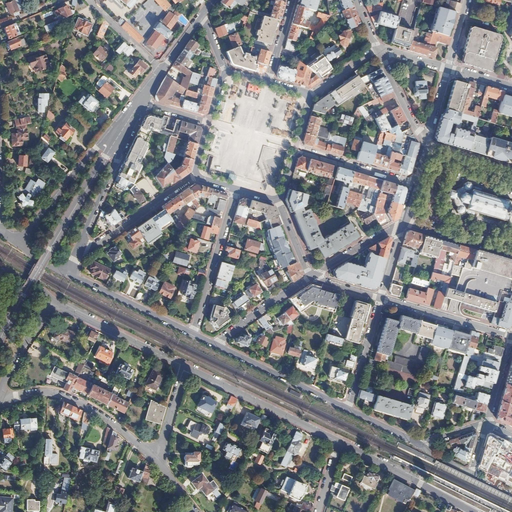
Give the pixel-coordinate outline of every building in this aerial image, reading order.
[(22,9),(17,0),(14,0),(5,4),(10,14),(12,13),(18,11),(22,9)] [(135,1),(135,0),(119,0),(124,4),(125,4),(130,9),(136,2),(135,1)] [(188,22),(177,10),(172,7),(172,8),(164,0),(154,0),(164,10),(165,9),(168,12),(160,24),(157,22),(153,29),(155,30),(146,43),(147,43),(145,46),(153,51),(154,49),(155,49),(164,37),(166,39),(171,32),(169,30),(176,20),(184,26),(186,23),(188,22)] [(231,8),(236,2),(233,0),(221,0),(219,2),(229,9),(230,7),(231,8)] [(281,15),(285,2),(277,0),(270,0),(274,2),(270,14),(261,12),(260,15),(263,15),(277,20),(280,20),(281,15)] [(353,7),(350,0),(338,0),(340,2),(328,6),(329,15),(329,16),(342,11),(353,7)] [(458,12),(460,4),(449,1),(447,9),(454,12),(458,12)] [(380,9),(382,2),(379,3),(375,5),(375,6),(367,8),(368,12),(380,9)] [(71,15),(67,6),(58,9),(62,19),(65,17),(71,15)] [(325,22),(329,16),(329,15),(325,14),(318,12),(317,16),(322,18),(315,26),(310,25),(310,27),(306,26),(307,22),(302,21),(304,16),(306,16),(307,14),(309,15),(310,13),(305,11),(306,9),(297,6),(292,24),(299,26),(312,30),(310,34),(314,36),(322,25),(325,22)] [(356,16),(353,7),(342,11),(345,20),(356,16)] [(444,35),(445,31),(434,28),(433,27),(439,7),(438,7),(436,14),(435,14),(431,24),(432,25),(430,31),(432,32),(444,35)] [(449,29),(454,12),(447,9),(439,7),(433,27),(434,28),(445,31),(446,28),(449,29)] [(395,25),(398,16),(379,11),(378,17),(376,14),(370,16),(372,22),(373,24),(376,23),(394,29),(395,25)] [(272,36),(277,20),(263,15),(259,29),(258,29),(257,32),(272,36)] [(360,25),(356,16),(345,20),(349,29),(360,25)] [(82,34),(87,36),(92,24),(88,22),(82,20),(78,18),(75,22),(75,24),(72,30),(77,32),(82,34)] [(61,26),(62,24),(62,23),(60,19),(50,24),(44,26),(46,32),(61,26)] [(228,23),(226,19),(213,24),(215,29),(228,23)] [(101,39),(107,25),(103,20),(96,36),(101,39)] [(20,34),(15,23),(9,25),(3,28),(8,39),(13,37),(20,34)] [(143,39),(134,31),(126,23),(121,27),(134,39),(138,43),(143,39)] [(233,32),(230,23),(228,23),(215,29),(219,38),(233,32)] [(298,30),(299,26),(292,24),(289,31),(299,34),(300,31),(298,30)] [(408,47),(412,34),(413,30),(395,25),(394,29),(390,41),(408,47)] [(494,50),(496,49),(497,47),(496,45),(497,44),(498,42),(497,40),(499,39),(499,37),(498,35),(484,31),(482,29),(481,30),(479,28),(477,29),(475,27),(474,28),(472,27),(469,28),(469,30),(470,32),(468,33),(467,35),(468,37),(466,38),(466,39),(465,40),(463,46),(464,47),(463,49),(464,51),(462,52),(463,53),(461,60),(462,62),(463,63),(466,62),(467,64),(468,64),(470,64),(471,65),(473,66),(475,65),(476,67),(478,67),(480,66),(481,68),(483,69),(484,68),(485,69),(487,70),(489,69),(491,61),(493,61),(491,59),(493,58),(494,56),(493,54),(495,53),(495,52),(494,50)] [(345,50),(351,32),(347,30),(341,32),(340,33),(339,35),(338,35),(338,36),(338,37),(337,39),(345,50)] [(295,41),(297,36),(299,36),(299,34),(289,31),(284,49),(293,51),(298,49),(289,46),(291,40),(295,41)] [(270,44),(272,36),(257,32),(256,34),(258,35),(257,40),(270,44)] [(448,45),(450,37),(447,36),(444,35),(432,32),(431,37),(425,55),(433,58),(436,48),(434,48),(436,40),(441,42),(448,45)] [(239,42),(236,34),(229,37),(233,47),(237,45),(238,47),(244,45),(244,40),(239,42)] [(425,55),(431,37),(426,35),(423,44),(414,41),(416,35),(414,35),(412,34),(408,47),(407,50),(416,53),(425,55)] [(26,45),(23,38),(19,40),(17,37),(7,42),(4,43),(8,50),(10,49),(10,50),(21,45),(22,47),(26,45)] [(196,48),(198,45),(194,42),(194,41),(192,40),(191,40),(190,39),(189,41),(185,47),(193,52),(197,55),(200,51),(196,48)] [(314,45),(312,42),(311,40),(298,49),(302,50),(305,51),(310,48),(314,45)] [(119,54),(126,46),(123,42),(115,51),(119,54)] [(328,62),(341,52),(337,47),(336,47),(334,45),(329,48),(328,46),(321,52),(328,62)] [(93,54),(101,61),(107,53),(105,52),(107,50),(103,47),(102,49),(99,46),(93,54)] [(188,59),(193,52),(185,47),(181,52),(180,54),(188,59)] [(254,59),(254,58),(248,56),(248,55),(242,53),(241,54),(238,53),(236,48),(226,52),(230,62),(233,65),(250,70),(254,71),(256,65),(253,64),(254,59)] [(267,65),(270,56),(271,52),(257,48),(256,50),(259,51),(257,60),(254,59),(253,64),(256,65),(254,71),(261,73),(265,71),(267,65)] [(331,69),(320,53),(314,58),(315,59),(306,67),(311,71),(314,73),(316,71),(318,74),(320,77),(331,69)] [(188,59),(180,54),(175,61),(183,65),(184,66),(187,68),(192,61),(188,59)] [(35,72),(49,68),(45,55),(37,58),(36,56),(27,59),(29,63),(31,63),(35,72)] [(139,60),(129,72),(134,77),(137,73),(138,74),(140,72),(141,73),(146,66),(139,60)] [(184,66),(183,65),(175,61),(174,62),(172,66),(184,74),(190,78),(192,72),(187,68),(184,66)] [(309,75),(311,71),(306,67),(298,61),(295,70),(279,65),(277,72),(277,75),(278,78),(306,86),(309,75)] [(55,94),(66,70),(60,64),(58,72),(54,88),(53,92),(55,94)] [(109,74),(114,68),(109,64),(104,70),(109,74)] [(206,76),(209,67),(205,66),(202,65),(199,74),(205,76),(206,76)] [(211,78),(214,69),(209,67),(206,76),(211,78)] [(364,85),(383,76),(380,68),(368,75),(367,74),(363,76),(359,69),(354,72),(356,74),(364,85)] [(196,85),(199,74),(197,73),(192,72),(190,78),(189,80),(188,82),(196,85)] [(318,82),(322,79),(320,77),(318,74),(314,77),(309,75),(306,86),(310,87),(318,82)] [(358,91),(365,86),(364,85),(356,74),(349,79),(347,80),(349,83),(345,86),(351,95),(352,97),(359,92),(358,91)] [(113,88),(105,82),(107,79),(103,76),(102,76),(96,83),(96,85),(100,88),(97,93),(104,99),(113,88)] [(172,97),(175,91),(182,94),(184,89),(178,85),(175,83),(165,76),(162,81),(158,89),(156,93),(155,95),(155,96),(155,97),(156,99),(157,100),(158,101),(161,102),(180,108),(181,108),(183,100),(184,97),(180,96),(179,99),(175,98),(175,97),(173,96),(173,97),(172,97)] [(188,82),(189,80),(184,78),(182,77),(181,76),(179,82),(178,85),(184,89),(186,90),(187,85),(188,82)] [(213,91),(217,80),(211,78),(206,76),(205,76),(204,79),(205,81),(207,81),(205,85),(202,84),(201,87),(203,87),(202,89),(198,88),(197,93),(200,94),(202,95),(211,98),(213,91)] [(391,91),(384,78),(383,76),(364,85),(365,86),(369,91),(374,99),(391,91)] [(351,95),(345,86),(349,83),(347,80),(340,85),(327,94),(334,104),(335,106),(351,95)] [(460,114),(468,84),(465,83),(454,80),(445,109),(460,114)] [(426,94),(425,81),(414,81),(415,92),(414,93),(413,93),(413,94),(413,95),(413,96),(414,96),(415,97),(416,96),(417,96),(417,95),(418,99),(425,99),(424,94),(426,94)] [(472,93),(475,84),(469,82),(468,84),(460,114),(477,119),(478,114),(481,106),(482,99),(480,99),(478,104),(478,105),(478,107),(475,106),(473,113),(466,111),(471,93),(472,93)] [(253,85),(253,87),(247,86),(243,101),(250,103),(252,98),(257,99),(261,87),(253,85)] [(502,95),(503,92),(495,89),(489,88),(488,91),(485,90),(482,99),(481,106),(486,108),(486,106),(485,106),(487,99),(486,99),(487,97),(500,101),(502,95)] [(195,98),(197,93),(191,91),(186,90),(186,92),(185,95),(195,98)] [(382,102),(393,97),(391,91),(374,99),(371,101),(372,103),(373,105),(378,102),(379,104),(382,103),(382,102)] [(37,99),(37,112),(44,112),(44,106),(46,106),(46,99),(47,99),(47,94),(38,94),(38,99),(37,99)] [(76,102),(89,112),(97,102),(87,94),(84,98),(81,95),(76,102)] [(334,104),(327,94),(324,96),(330,106),(334,104)] [(207,113),(211,98),(202,95),(198,107),(195,106),(195,104),(183,100),(181,108),(203,115),(207,113)] [(511,110),(511,97),(506,96),(504,95),(502,95),(500,101),(498,106),(506,109),(511,110)] [(330,106),(324,96),(314,103),(314,104),(312,110),(324,113),(325,110),(330,106)] [(289,115),(294,100),(283,97),(279,112),(289,115)] [(263,101),(261,107),(270,110),(272,105),(263,101)] [(234,121),(240,104),(233,102),(228,119),(234,121)] [(389,128),(382,114),(389,111),(396,125),(405,120),(402,114),(397,103),(396,102),(375,113),(369,117),(367,115),(364,117),(366,120),(367,122),(374,118),(380,130),(383,131),(387,129),(389,128)] [(251,108),(246,106),(242,123),(250,125),(250,126),(253,126),(258,108),(251,107),(251,108)] [(367,115),(361,106),(357,108),(361,114),(364,117),(367,115)] [(495,118),(497,112),(498,107),(495,106),(494,110),(493,109),(490,120),(488,119),(487,122),(493,124),(495,118)] [(504,115),(506,109),(498,106),(498,107),(497,112),(495,118),(500,119),(501,114),(504,115)] [(359,118),(361,114),(357,108),(353,114),(359,118)] [(456,125),(460,114),(445,109),(444,113),(441,115),(434,138),(436,141),(450,146),(453,136),(448,135),(448,133),(450,123),(456,125)] [(54,116),(53,114),(52,113),(48,110),(46,118),(48,119),(50,118),(52,119),(54,116)] [(350,124),(352,117),(351,117),(340,114),(339,118),(336,117),(335,120),(338,121),(339,121),(350,124)] [(477,119),(460,114),(456,125),(453,136),(450,146),(467,151),(472,133),(477,119)] [(145,141),(152,127),(159,130),(161,122),(162,119),(151,115),(150,117),(147,117),(145,116),(138,132),(126,156),(122,164),(117,175),(115,180),(117,181),(116,183),(124,188),(126,184),(132,187),(134,184),(131,183),(140,164),(138,163),(146,146),(145,145),(146,142),(145,141)] [(178,131),(181,121),(175,119),(174,119),(173,122),(175,122),(173,130),(165,128),(168,117),(163,115),(162,119),(161,122),(159,130),(158,132),(167,135),(170,136),(176,138),(178,131)] [(318,128),(320,119),(310,116),(302,141),(304,144),(312,146),(325,150),(327,144),(317,141),(317,139),(315,138),(316,132),(317,130),(318,130),(319,128),(318,128)] [(30,123),(29,117),(14,120),(15,126),(16,126),(26,124),(30,123)] [(280,129),(283,119),(277,117),(273,131),(276,132),(278,128),(280,129)] [(511,129),(511,124),(511,122),(500,119),(495,118),(493,124),(511,129)] [(197,144),(202,129),(200,126),(181,121),(178,131),(187,134),(188,135),(189,136),(188,138),(185,137),(184,140),(187,141),(197,144)] [(26,139),(26,124),(16,126),(17,134),(11,135),(11,146),(21,145),(21,139),(26,139)] [(70,135),(73,131),(65,124),(61,129),(62,130),(60,131),(57,129),(55,132),(58,135),(56,136),(63,142),(69,135),(70,135)] [(400,133),(396,125),(389,128),(387,129),(387,132),(396,135),(400,133)] [(328,134),(329,129),(320,127),(319,130),(318,135),(328,139),(329,137),(327,136),(328,135),(329,135),(328,134)] [(419,144),(414,136),(409,128),(403,131),(400,143),(401,143),(400,146),(403,147),(402,149),(392,146),(391,151),(401,155),(404,155),(415,158),(415,155),(419,144)] [(396,135),(387,132),(385,132),(383,139),(384,140),(382,144),(388,146),(386,152),(386,154),(388,154),(387,156),(379,154),(380,150),(379,149),(381,144),(382,141),(382,138),(381,137),(383,131),(380,130),(378,138),(376,145),(371,164),(373,164),(386,168),(391,151),(392,146),(394,141),(396,135)] [(341,155),(346,138),(340,136),(330,133),(329,135),(329,137),(328,139),(327,144),(325,150),(332,152),(341,155)] [(481,155),(486,137),(472,133),(467,151),(481,155)] [(176,138),(170,136),(168,141),(167,140),(166,142),(165,142),(163,147),(157,145),(156,149),(161,150),(172,153),(176,138)] [(484,156),(489,138),(486,137),(481,155),(484,156)] [(511,163),(511,143),(489,137),(489,138),(484,156),(511,163)] [(358,151),(361,142),(353,139),(350,149),(358,151)] [(194,155),(197,144),(187,141),(183,155),(182,154),(180,153),(179,156),(180,156),(183,157),(193,160),(194,155)] [(371,164),(376,145),(361,141),(361,142),(358,151),(356,159),(371,164)] [(47,162),(55,153),(47,147),(39,156),(47,162)] [(172,163),(174,154),(172,153),(165,151),(163,156),(168,163),(169,165),(172,163)] [(412,165),(415,158),(404,155),(402,165),(400,164),(399,163),(397,162),(396,163),(392,162),(393,158),(400,160),(401,155),(391,151),(386,168),(393,170),(407,174),(410,173),(412,165)] [(511,230),(443,210),(447,197),(447,195),(449,190),(452,177),(511,194),(511,176),(435,154),(417,220),(511,247),(511,230)] [(17,166),(24,166),(25,156),(18,155),(17,159),(15,159),(15,162),(17,162),(17,166)] [(306,170),(310,159),(301,156),(297,158),(293,174),(295,174),(299,171),(305,173),(307,173),(308,171),(306,170)] [(193,160),(183,157),(181,164),(180,166),(173,171),(178,179),(187,173),(190,169),(193,160)] [(334,179),(337,167),(329,165),(310,159),(306,170),(308,171),(312,172),(318,174),(329,177),(334,179)] [(169,165),(168,163),(155,177),(157,181),(162,187),(171,180),(173,183),(175,182),(178,179),(173,171),(169,165)] [(343,201),(352,171),(337,167),(334,179),(342,181),(335,207),(341,209),(343,201)] [(359,203),(360,198),(362,194),(349,191),(352,182),(364,186),(365,185),(367,176),(352,171),(343,201),(354,204),(354,206),(358,207),(359,203)] [(379,190),(382,180),(367,176),(365,185),(369,186),(365,198),(369,199),(368,205),(359,203),(358,207),(357,210),(358,209),(366,212),(372,214),(377,197),(378,194),(379,190)] [(38,191),(42,183),(36,179),(34,184),(29,181),(23,191),(20,188),(18,190),(17,189),(13,192),(17,196),(16,198),(20,202),(19,203),(20,205),(22,206),(25,205),(31,206),(31,203),(32,201),(35,201),(36,198),(39,192),(38,191)] [(393,195),(396,184),(389,182),(386,181),(382,180),(379,190),(391,194),(393,195)] [(489,195),(488,194),(481,193),(481,192),(481,189),(482,189),(481,188),(479,188),(479,187),(478,187),(477,187),(477,186),(476,186),(476,187),(474,186),(473,185),(473,186),(472,186),(471,186),(470,183),(469,183),(467,182),(466,182),(463,183),(463,187),(461,187),(460,187),(458,188),(456,190),(454,191),(450,190),(449,189),(449,190),(447,195),(447,197),(448,198),(453,199),(452,199),(453,200),(453,202),(454,203),(455,205),(457,206),(456,210),(455,210),(456,211),(458,213),(457,213),(458,214),(459,214),(460,214),(461,215),(461,214),(463,213),(465,213),(465,214),(466,214),(467,214),(468,215),(469,215),(470,215),(470,216),(471,216),(472,216),(473,216),(473,217),(474,216),(474,215),(474,214),(475,212),(476,213),(476,212),(483,214),(483,215),(484,215),(492,217),(493,218),(494,217),(501,219),(501,220),(502,220),(503,219),(506,220),(506,221),(507,221),(508,220),(507,220),(508,218),(508,216),(509,217),(510,216),(510,217),(511,212),(511,208),(511,206),(511,204),(511,202),(511,201),(511,202),(508,201),(508,200),(507,199),(507,200),(499,198),(500,197),(498,197),(490,195),(489,194),(489,195)] [(145,199),(134,184),(132,187),(129,190),(139,203),(145,199)] [(209,199),(212,189),(194,184),(187,188),(194,198),(198,195),(209,199)] [(330,192),(332,185),(327,184),(326,184),(325,187),(324,193),(329,195),(330,192)] [(403,198),(405,190),(404,187),(396,184),(393,195),(392,196),(391,200),(391,201),(395,202),(401,204),(403,198)] [(48,197),(53,191),(49,187),(46,190),(47,191),(45,194),(48,197)] [(194,198),(187,188),(161,207),(163,209),(167,215),(181,205),(183,207),(185,206),(184,205),(191,200),(193,204),(196,208),(200,205),(194,198)] [(217,196),(219,191),(212,189),(209,199),(208,201),(215,203),(217,196)] [(288,189),(285,200),(290,212),(301,207),(315,201),(314,199),(307,197),(307,195),(298,192),(295,191),(288,189)] [(228,196),(226,193),(219,191),(217,196),(227,199),(228,196)] [(381,207),(384,199),(377,197),(372,214),(375,218),(380,227),(388,223),(386,219),(384,218),(383,208),(381,207)] [(248,208),(251,200),(243,198),(240,200),(239,200),(239,201),(235,215),(245,218),(248,208)] [(223,212),(226,201),(220,199),(217,210),(220,211),(223,212)] [(277,214),(274,207),(259,202),(251,200),(248,208),(263,213),(265,219),(267,218),(277,214)] [(400,209),(401,204),(395,202),(391,201),(387,215),(391,221),(393,220),(397,218),(400,209)] [(123,217),(120,212),(116,214),(113,209),(110,207),(106,212),(109,213),(116,223),(123,217)] [(193,213),(195,211),(190,207),(180,221),(185,225),(190,219),(193,213)] [(315,226),(309,210),(303,211),(301,207),(290,212),(292,216),(294,215),(308,250),(313,248),(316,247),(323,258),(335,250),(358,237),(350,224),(327,237),(322,240),(321,239),(315,226)] [(158,230),(171,222),(170,219),(167,215),(163,209),(150,218),(158,230)] [(116,223),(109,213),(106,212),(101,210),(99,215),(99,216),(102,217),(102,219),(106,225),(108,223),(110,225),(111,226),(116,223)] [(375,218),(372,214),(366,212),(359,217),(361,220),(362,220),(365,224),(366,223),(366,224),(369,222),(368,221),(375,218)] [(172,222),(178,217),(178,213),(170,219),(171,222),(172,222)] [(221,219),(210,216),(207,217),(193,213),(190,219),(198,221),(201,222),(211,225),(218,227),(221,219)] [(281,224),(280,221),(277,214),(267,218),(269,223),(271,227),(271,228),(279,225),(281,224)] [(246,225),(248,219),(245,218),(235,215),(233,221),(243,224),(243,226),(246,227),(246,225)] [(158,230),(150,218),(136,228),(141,237),(146,244),(161,234),(158,230)] [(260,229),(259,222),(248,219),(246,225),(260,229)] [(180,233),(185,225),(180,221),(174,225),(180,233)] [(209,233),(210,232),(216,234),(218,227),(211,225),(210,228),(206,227),(203,238),(208,240),(210,233),(209,233)] [(294,263),(279,225),(271,228),(271,227),(267,229),(265,229),(267,240),(269,245),(275,258),(272,260),(277,270),(286,266),(294,263)] [(141,237),(136,228),(135,227),(127,233),(132,241),(129,243),(133,250),(141,244),(137,239),(141,237)] [(422,239),(424,235),(409,231),(406,232),(402,245),(412,248),(415,249),(414,253),(418,255),(418,253),(422,239)] [(440,244),(441,240),(432,238),(424,235),(422,239),(440,244)] [(385,257),(391,239),(387,237),(377,243),(380,248),(380,250),(380,251),(381,252),(380,252),(379,253),(379,255),(385,257)] [(190,242),(184,241),(183,245),(188,246),(188,249),(196,252),(199,241),(191,239),(190,242)] [(255,251),(257,246),(260,247),(261,242),(260,241),(249,239),(244,239),(242,248),(255,251)] [(435,259),(440,244),(422,239),(418,253),(435,259)] [(443,263),(444,262),(440,260),(441,255),(443,250),(448,252),(447,255),(450,256),(448,264),(447,268),(451,269),(453,264),(458,245),(441,240),(440,244),(435,259),(432,272),(444,276),(445,272),(441,271),(442,270),(443,263)] [(379,251),(375,244),(370,247),(367,249),(369,252),(371,253),(373,253),(376,254),(379,251)] [(121,253),(115,245),(107,251),(108,252),(106,253),(108,255),(109,255),(113,261),(118,257),(117,256),(121,253)] [(470,269),(475,250),(458,245),(453,264),(458,266),(459,262),(461,257),(467,259),(466,261),(467,262),(466,264),(464,268),(470,269)] [(237,259),(240,251),(238,250),(226,246),(225,250),(227,250),(227,251),(228,252),(226,255),(237,259)] [(414,267),(418,255),(414,253),(413,253),(414,250),(412,249),(402,247),(397,262),(404,264),(405,259),(411,261),(409,266),(414,267)] [(511,278),(509,277),(511,266),(511,260),(475,250),(470,269),(464,268),(462,267),(459,276),(469,279),(466,293),(446,288),(443,297),(493,312),(495,312),(498,301),(501,292),(511,295),(511,278)] [(186,262),(188,255),(177,252),(174,262),(185,265),(186,262)] [(386,258),(369,253),(365,267),(347,262),(329,272),(330,277),(375,290),(378,287),(386,258)] [(272,272),(270,269),(266,262),(265,260),(265,258),(261,257),(260,261),(261,261),(260,267),(264,274),(260,277),(265,286),(267,285),(267,286),(269,287),(271,285),(271,284),(271,283),(276,280),(272,272)] [(277,270),(272,260),(266,262),(270,269),(272,272),(277,270)] [(104,280),(109,270),(93,262),(90,268),(92,269),(90,273),(104,280)] [(229,281),(233,266),(221,262),(216,278),(225,280),(229,281)] [(291,282),(300,276),(301,272),(298,264),(297,262),(294,263),(286,266),(288,270),(285,272),(291,282)] [(405,271),(407,265),(404,264),(397,262),(395,271),(389,292),(390,295),(398,297),(402,282),(399,281),(402,270),(405,271)] [(140,283),(144,272),(138,269),(136,272),(133,270),(129,278),(140,283)] [(122,283),(127,272),(127,271),(124,270),(123,270),(122,271),(121,270),(119,271),(118,273),(114,272),(112,277),(122,283)] [(444,276),(432,272),(430,279),(434,280),(434,278),(443,281),(443,282),(447,283),(449,277),(444,276)] [(159,278),(149,273),(144,285),(154,290),(159,278)] [(422,304),(425,294),(410,289),(411,287),(412,283),(425,287),(424,290),(426,291),(427,288),(429,282),(411,277),(405,299),(422,304)] [(223,286),(225,280),(216,278),(214,286),(222,289),(222,288),(224,288),(224,286),(223,286)] [(190,281),(185,280),(181,294),(181,296),(191,299),(191,297),(192,298),(196,285),(190,283),(190,281)] [(159,292),(169,298),(174,287),(164,282),(159,292)] [(262,291),(256,283),(255,284),(254,282),(250,285),(251,287),(244,291),(249,298),(252,296),(253,297),(256,295),(257,297),(259,296),(258,294),(262,291)] [(333,313),(338,295),(319,290),(320,287),(310,284),(308,285),(298,292),(288,299),(298,313),(299,313),(302,311),(310,306),(333,313)] [(443,297),(446,288),(442,287),(440,292),(438,291),(433,307),(439,309),(443,297)] [(427,305),(432,289),(427,288),(426,291),(425,294),(422,304),(427,305)] [(511,295),(501,292),(498,301),(502,302),(503,301),(511,303),(511,295)] [(237,308),(248,300),(244,295),(241,296),(239,294),(238,294),(234,296),(234,298),(235,300),(233,302),(237,308)] [(363,322),(369,301),(356,297),(349,318),(355,320),(363,322)] [(495,312),(491,324),(505,328),(509,327),(511,316),(511,303),(503,301),(502,302),(498,301),(495,312)] [(228,312),(225,306),(223,307),(213,305),(209,321),(215,330),(230,319),(228,316),(229,314),(229,313),(228,312)] [(293,317),(297,315),(292,307),(284,313),(292,324),(293,324),(295,321),(293,317)] [(292,324),(284,313),(277,319),(282,326),(286,322),(289,326),(292,324)] [(270,327),(263,316),(258,320),(266,330),(267,329),(270,327)] [(415,334),(419,321),(400,316),(398,322),(386,318),(376,353),(388,356),(388,357),(392,344),(396,330),(397,330),(398,329),(415,334)] [(357,343),(363,322),(355,320),(349,318),(343,339),(357,343)] [(430,339),(434,325),(434,324),(420,320),(419,321),(415,334),(415,335),(430,339)] [(257,330),(252,324),(249,326),(254,333),(257,330)] [(290,334),(293,324),(292,324),(289,326),(284,328),(282,333),(286,334),(286,333),(290,334)] [(433,345),(438,329),(451,332),(451,331),(444,329),(445,328),(434,325),(430,339),(429,344),(433,345)] [(72,339),(74,333),(56,327),(53,337),(68,343),(70,338),(72,339)] [(446,349),(451,332),(438,329),(433,345),(446,349)] [(94,343),(97,335),(94,333),(90,331),(86,339),(94,343)] [(465,346),(469,336),(451,331),(451,332),(446,349),(463,354),(463,353),(465,346)] [(473,349),(475,343),(476,342),(477,340),(477,339),(476,338),(478,333),(470,331),(469,336),(465,346),(473,349)] [(343,339),(326,334),(323,345),(327,346),(328,341),(330,342),(341,345),(343,339)] [(236,342),(247,347),(251,338),(244,335),(243,338),(238,336),(236,342)] [(256,343),(264,346),(266,342),(265,341),(266,338),(260,335),(256,343)] [(500,357),(504,344),(502,340),(488,336),(484,347),(488,348),(487,351),(483,350),(482,351),(488,353),(500,357)] [(270,351),(281,355),(285,344),(283,343),(284,339),(275,337),(275,339),(273,339),(270,351)] [(299,350),(300,348),(290,346),(288,353),(297,356),(299,350)] [(471,355),(473,349),(465,346),(463,353),(471,355)] [(423,365),(427,349),(421,347),(418,356),(417,363),(423,365)] [(112,353),(99,348),(94,358),(107,364),(112,353)] [(313,368),(316,359),(305,356),(306,351),(302,350),(301,353),(299,352),(297,356),(295,362),(298,363),(299,364),(302,365),(313,368)] [(387,360),(388,356),(376,353),(373,361),(377,362),(379,362),(379,360),(383,361),(384,359),(387,360)] [(498,363),(500,357),(488,353),(487,356),(487,357),(491,358),(492,356),(493,356),(491,361),(498,363)] [(353,368),(356,356),(351,354),(349,361),(346,360),(344,366),(353,368)] [(412,368),(414,362),(395,356),(393,362),(412,368)] [(465,375),(470,358),(463,356),(458,373),(465,375)] [(496,371),(498,363),(491,361),(473,356),(471,364),(473,364),(496,371)] [(393,362),(387,361),(385,367),(407,374),(419,377),(421,371),(412,368),(393,362)] [(90,372),(93,365),(86,362),(83,368),(90,372)] [(78,375),(83,366),(79,364),(78,367),(75,373),(78,375)] [(496,371),(473,364),(469,376),(492,383),(496,371)] [(116,374),(128,380),(132,371),(120,365),(116,374)] [(346,373),(337,370),(337,368),(331,366),(327,376),(328,376),(329,378),(332,379),(334,377),(344,381),(346,373)] [(71,388),(76,378),(54,368),(51,374),(65,381),(61,390),(69,393),(71,388)] [(153,369),(145,385),(155,390),(163,373),(153,369)] [(492,383),(469,376),(465,375),(458,373),(452,390),(461,393),(462,390),(458,388),(461,378),(466,380),(464,386),(472,388),(474,383),(491,389),(491,388),(492,383)] [(81,392),(85,383),(76,378),(71,388),(77,390),(77,392),(79,393),(81,392)] [(386,388),(388,382),(381,380),(379,387),(386,388)] [(86,394),(90,385),(85,383),(81,392),(86,394)] [(128,401),(117,396),(121,387),(116,384),(111,394),(107,404),(123,412),(127,403),(128,401)] [(511,386),(505,384),(503,390),(498,406),(495,416),(497,420),(506,424),(511,411),(511,386)] [(111,394),(93,385),(88,395),(107,404),(111,394)] [(374,395),(370,394),(371,391),(370,390),(366,388),(365,389),(364,392),(359,390),(357,398),(364,400),(363,403),(366,405),(368,401),(371,403),(374,395)] [(413,397),(415,390),(409,389),(407,395),(413,397)] [(486,405),(489,395),(478,392),(477,394),(475,393),(474,397),(476,398),(475,401),(486,405)] [(429,396),(418,393),(417,398),(416,398),(415,402),(413,407),(425,411),(427,406),(428,401),(427,401),(429,396)] [(462,406),(464,398),(454,395),(452,403),(462,406)] [(214,415),(219,404),(202,396),(197,407),(214,415)] [(384,413),(388,399),(377,396),(373,410),(384,413)] [(475,401),(473,401),(474,397),(471,396),(470,398),(469,400),(464,398),(462,406),(473,409),(475,401)] [(232,407),(236,399),(231,397),(226,407),(231,410),(232,407)] [(388,414),(392,400),(388,399),(384,413),(388,414)] [(411,406),(392,400),(388,414),(407,419),(411,406)] [(161,423),(165,408),(160,405),(150,401),(144,419),(160,425),(161,423)] [(483,413),(486,405),(475,401),(473,409),(483,413)] [(69,414),(72,406),(66,403),(63,402),(59,413),(68,417),(69,414)] [(445,405),(434,402),(430,416),(441,419),(445,405)] [(77,421),(81,411),(79,409),(72,406),(69,414),(68,417),(77,421)] [(264,421),(266,416),(262,415),(260,419),(248,413),(243,422),(255,428),(258,423),(262,425),(264,421)] [(36,428),(36,418),(35,418),(35,416),(29,417),(29,418),(19,419),(19,421),(13,421),(14,428),(20,427),(20,429),(36,428)] [(190,436),(200,441),(202,436),(206,438),(209,431),(210,432),(211,430),(202,425),(201,427),(195,424),(195,425),(190,422),(187,429),(192,431),(190,436)] [(215,442),(220,432),(221,429),(217,426),(214,432),(214,433),(212,436),(213,437),(212,441),(215,442)] [(108,446),(112,431),(110,429),(107,427),(104,436),(105,436),(104,443),(106,444),(106,445),(108,446)] [(10,436),(13,436),(12,434),(11,434),(11,428),(2,429),(3,430),(1,430),(1,434),(3,434),(4,442),(10,441),(10,436)] [(269,445),(273,435),(267,432),(268,430),(264,428),(263,431),(260,430),(256,438),(257,439),(257,440),(261,442),(258,449),(266,453),(269,446),(269,445)] [(291,439),(295,431),(289,428),(285,436),(291,439)] [(116,445),(118,437),(115,436),(116,433),(115,433),(112,431),(108,446),(107,448),(114,450),(114,449),(116,450),(118,445),(116,445)] [(296,431),(280,465),(285,467),(286,464),(289,465),(289,464),(294,455),(296,454),(301,444),(300,442),(299,441),(303,434),(296,431)] [(469,462),(476,436),(473,433),(462,437),(451,441),(453,446),(464,442),(465,444),(465,445),(465,446),(466,447),(466,448),(466,450),(465,450),(459,448),(458,449),(457,449),(456,451),(457,452),(458,453),(457,456),(469,462)] [(511,442),(491,433),(480,473),(511,489),(511,442)] [(51,457),(52,445),(51,445),(51,439),(45,439),(44,455),(44,464),(48,464),(51,465),(53,464),(53,461),(51,460),(50,460),(50,457),(51,457)] [(242,461),(246,453),(235,448),(235,447),(230,444),(230,445),(225,443),(222,450),(226,452),(223,457),(234,462),(236,457),(242,461)] [(95,462),(98,451),(80,447),(78,452),(80,452),(78,458),(83,459),(82,461),(89,463),(89,461),(95,462)] [(11,461),(14,457),(7,452),(4,456),(11,461)] [(198,466),(198,452),(192,452),(192,455),(184,455),(184,467),(191,467),(191,466),(198,466)] [(259,465),(263,457),(254,452),(252,456),(254,456),(256,458),(254,462),(259,465)] [(0,470),(3,473),(11,461),(4,456),(0,461),(0,470)] [(119,474),(123,461),(119,460),(115,472),(119,474)] [(145,481),(150,467),(147,467),(148,464),(146,461),(142,472),(140,479),(145,481)] [(140,479),(142,472),(131,467),(127,478),(139,482),(140,479)] [(362,484),(373,490),(376,484),(377,484),(380,478),(377,477),(378,477),(368,472),(367,474),(363,472),(361,476),(365,478),(362,484)] [(205,495),(213,489),(215,491),(219,487),(214,480),(209,484),(202,474),(190,483),(196,490),(199,488),(205,495)] [(342,479),(350,482),(352,477),(344,474),(342,479)] [(299,501),(306,486),(286,477),(280,490),(288,494),(287,496),(299,501)] [(427,483),(453,496),(455,492),(429,479),(427,483)] [(387,495),(405,504),(412,491),(403,486),(404,485),(400,483),(399,484),(392,481),(388,490),(390,491),(387,495)] [(347,491),(335,484),(333,488),(331,486),(330,491),(337,495),(339,491),(346,494),(347,491)] [(122,492),(123,489),(115,486),(112,492),(125,496),(126,494),(122,492)] [(262,501),(266,492),(260,489),(254,501),(256,502),(261,504),(262,501)] [(178,499),(172,491),(167,495),(174,503),(178,499)] [(485,511),(489,511),(490,509),(455,492),(453,496),(485,511)] [(65,503),(66,499),(67,496),(58,494),(56,501),(65,503)] [(0,511),(10,511),(12,498),(0,498),(0,499),(0,511)] [(27,500),(26,511),(32,511),(37,511),(38,502),(33,502),(33,501),(27,500)] [(92,511),(113,511),(116,504),(107,501),(105,511),(100,510),(94,509),(94,508),(92,511)]
